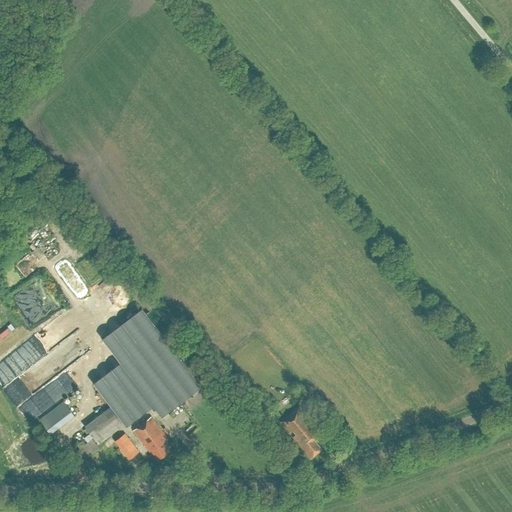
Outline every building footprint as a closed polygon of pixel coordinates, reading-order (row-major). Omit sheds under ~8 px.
[(61,272),(70,264),(57,250),(48,258),(61,272)] [(102,339),(120,362),(153,406),(161,416),(182,401),(201,386),(149,317),(142,308),(102,339)] [(76,311),(40,331),(47,343),(83,323),(76,311)] [(126,426),(153,406),(120,362),(93,383),(126,426)] [(99,444),(124,424),(110,406),(85,426),(99,444)] [(297,434),(293,438),(310,458),(321,449),(314,440),(321,434),(312,423),(308,425),(305,420),(307,417),(298,407),(280,422),(288,432),(293,430),(297,434)] [(266,421),(274,415),(269,409),(261,415),(266,421)] [(61,434),(66,423),(50,415),(45,427),(61,434)] [(158,459),(169,451),(163,442),(167,439),(151,417),(133,431),(149,451),(151,450),(158,459)] [(115,442),(121,449),(126,455),(129,459),(139,451),(126,434),(125,434),(116,442),(115,442)] [(76,445),(87,455),(95,446),(84,436),(76,445)] [(87,458),(81,449),(77,452),(83,461),(87,458)] [(141,464),(128,473),(136,484),(149,475),(141,464)]
